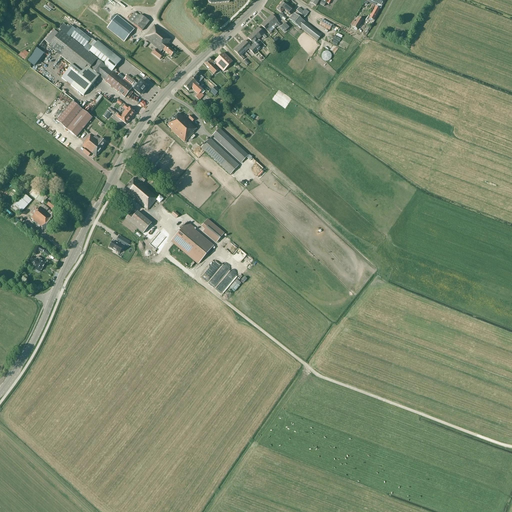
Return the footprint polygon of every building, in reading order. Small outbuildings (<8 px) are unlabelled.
[(110,0),(104,11),(111,14),(114,8),(118,10),(122,4),(113,0),(110,0)] [(287,5),(282,2),(276,9),(281,13),(284,10),(290,15),(294,10),(287,5)] [(369,18),(373,20),(379,9),(375,7),(369,18)] [(300,29),(301,28),(317,41),(321,35),(298,17),(300,15),(304,18),(307,15),(309,12),(305,9),(303,12),(298,8),(296,11),(298,12),(296,15),(294,13),(289,19),(300,29)] [(140,16),(135,12),(129,20),(142,31),(149,22),(140,15),(140,16)] [(117,16),(107,28),(124,42),(134,29),(117,16)] [(272,27),(275,23),(278,26),(280,25),(277,22),(271,16),(266,20),(272,27)] [(358,18),(355,22),(353,21),(350,25),(353,26),(352,27),(357,30),(363,20),(358,18)] [(271,33),(269,30),(272,27),(266,20),(261,25),(267,32),(267,31),(270,34),(271,33)] [(330,28),(332,25),(322,20),(319,25),(329,31),(330,28)] [(171,39),(154,25),(144,38),(159,50),(157,51),(155,49),(152,53),(159,59),(163,55),(160,53),(162,50),(165,52),(171,57),(174,52),(167,46),(170,43),(169,42),(171,39)] [(132,88),(112,72),(121,61),(97,42),(92,48),(88,44),(91,40),(77,28),(69,38),(60,31),(58,34),(51,29),(37,45),(39,47),(44,41),(49,45),(48,46),(72,65),(61,78),(83,96),(99,76),(105,81),(104,81),(125,97),(132,88)] [(264,34),(258,28),(253,33),(258,39),(262,36),(265,39),(266,37),(264,34)] [(247,38),(253,44),(251,45),(257,51),(261,48),(258,45),(255,42),(258,39),(253,33),(247,38)] [(334,35),(331,44),(340,47),(342,42),(337,41),(338,37),(334,35)] [(257,51),(251,45),(250,47),(244,41),(239,46),(245,52),(248,49),(254,55),(257,51)] [(239,46),(234,51),(240,57),(243,60),(244,58),(241,55),(245,52),(239,46)] [(331,59),(328,51),(320,54),(324,62),(331,59)] [(223,53),(214,62),(209,58),(204,63),(209,69),(214,74),(218,70),(214,66),(215,64),(223,72),(232,62),(223,53)] [(196,72),(191,78),(198,84),(203,78),(196,72)] [(124,79),(131,86),(135,82),(127,76),(124,79)] [(202,91),(203,90),(191,78),(183,86),(188,91),(191,88),(197,94),(195,97),(199,100),(205,94),(202,91)] [(141,81),(134,90),(140,95),(142,95),(144,92),(144,91),(147,86),(141,81)] [(215,87),(210,92),(215,96),(219,91),(215,87)] [(277,91),(275,94),(286,104),(289,101),(277,91)] [(131,118),(132,117),(132,116),(135,113),(128,108),(119,101),(117,103),(123,108),(126,110),(124,113),(131,118)] [(66,129),(76,137),(92,118),(82,110),(72,102),(56,121),(66,129)] [(128,121),(129,121),(131,118),(124,113),(121,117),(118,114),(112,109),(110,112),(116,117),(119,119),(126,124),(128,121)] [(103,116),(107,120),(111,114),(107,111),(103,116)] [(190,116),(188,118),(190,119),(188,121),(184,118),(183,118),(178,113),(167,125),(171,129),(170,130),(184,143),(193,133),(193,132),(196,129),(190,124),(192,122),(194,119),(190,116)] [(219,128),(212,136),(241,163),(248,156),(219,128)] [(100,138),(99,140),(95,136),(93,138),(90,135),(84,143),(82,146),(85,149),(83,152),(89,156),(91,154),(92,154),(96,157),(103,147),(106,143),(100,138)] [(209,139),(201,147),(230,175),(238,166),(209,139)] [(260,178),(266,172),(264,169),(258,176),(260,178)] [(139,182),(141,180),(144,182),(146,180),(140,175),(138,178),(139,179),(137,181),(134,178),(124,190),(147,210),(156,200),(160,203),(163,199),(159,196),(157,198),(139,182)] [(15,188),(21,194),(27,188),(21,182),(15,188)] [(28,193),(32,197),(39,203),(40,202),(44,203),(47,199),(44,196),(43,197),(37,192),(34,195),(30,191),(28,193)] [(14,203),(15,203),(12,206),(14,207),(13,208),(19,215),(32,201),(23,193),(14,203)] [(169,212),(171,210),(185,220),(190,214),(169,198),(164,205),(162,208),(166,211),(166,210),(169,212)] [(59,209),(50,201),(46,205),(55,213),(59,209)] [(46,212),(49,209),(43,204),(40,207),(37,211),(35,209),(29,215),(32,217),(31,218),(46,231),(58,217),(50,211),(49,212),(50,213),(49,214),(46,212)] [(134,215),(130,213),(125,219),(143,234),(151,224),(137,211),(134,215)] [(224,234),(207,220),(201,226),(205,229),(203,232),(216,243),(224,234)] [(28,233),(29,232),(32,235),(36,230),(30,225),(25,221),(23,224),(27,229),(26,231),(28,233)] [(194,228),(187,222),(171,241),(198,264),(214,246),(193,229),(194,228)] [(109,247),(119,253),(124,246),(116,241),(115,243),(112,242),(109,247)] [(232,254),(236,248),(229,243),(225,249),(232,254)] [(42,253),(44,250),(37,245),(32,253),(35,255),(38,250),(42,253)] [(40,258),(37,257),(35,260),(31,258),(29,261),(35,264),(36,265),(35,267),(41,271),(45,263),(40,259),(40,258)]
